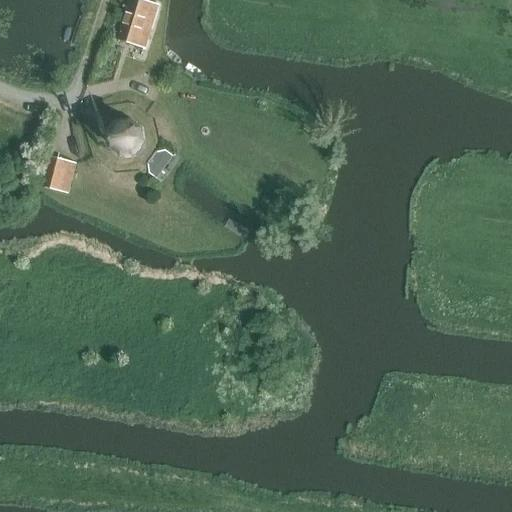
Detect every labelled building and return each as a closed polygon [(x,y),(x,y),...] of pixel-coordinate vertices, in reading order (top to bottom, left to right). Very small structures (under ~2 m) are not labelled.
[(127,0),(114,39),(143,48),(157,5),(140,0),(127,0)] [(106,149),(119,159),(135,157),(144,144),(142,128),(130,119),(114,121),(104,133),(106,149)] [(166,149),(157,151),(148,165),(149,172),(157,177),(173,154),(166,149)] [(78,165),(74,164),(49,158),(41,188),(70,196),(78,165)] [(250,232),(228,219),(223,228),(244,242),(250,232)]
